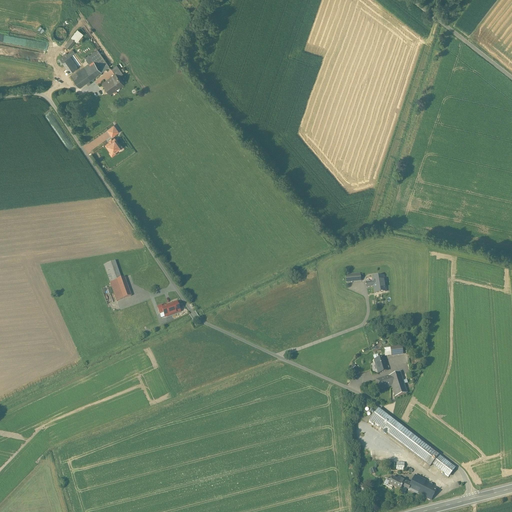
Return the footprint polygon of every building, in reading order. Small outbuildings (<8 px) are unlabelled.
[(61,27),(60,27),(59,27),(58,27),(57,28),(56,28),(55,29),(54,30),(53,31),(53,32),(53,33),(53,34),(53,35),(53,36),(54,36),(54,37),(55,39),(56,39),(56,40),(58,40),(59,41),(60,41),(62,40),(63,40),(64,40),(64,39),(65,38),(66,37),(66,36),(67,35),(67,34),(67,32),(66,32),(66,31),(66,30),(65,29),(64,29),(64,28),(63,28),(62,27),(61,27)] [(78,31),(72,38),(75,41),(76,42),(83,34),(78,31)] [(72,38),(65,46),(69,49),(75,41),(72,38)] [(82,65),(72,50),(67,54),(69,57),(70,57),(78,67),(82,65)] [(101,72),(107,68),(95,52),(90,55),(94,61),(101,72)] [(67,54),(60,59),(63,62),(69,57),(67,54)] [(90,55),(85,59),(89,64),(94,61),(90,55)] [(69,57),(63,62),(70,73),(78,67),(70,57),(69,57)] [(101,72),(94,61),(89,64),(86,66),(94,77),(101,72)] [(86,66),(72,76),(80,87),(86,83),(89,81),(94,77),(86,66)] [(115,74),(111,77),(111,78),(103,84),(110,94),(123,85),(118,78),(118,77),(123,74),(119,69),(114,72),(115,74)] [(111,137),(118,132),(113,124),(105,130),(111,137)] [(115,139),(106,145),(111,152),(112,152),(114,151),(114,152),(121,148),(115,139)] [(115,261),(104,265),(110,282),(121,278),(115,261)] [(384,276),(372,278),(373,282),(374,286),(375,294),(386,292),(384,276)] [(121,278),(110,282),(117,301),(131,296),(124,277),(121,278)] [(154,299),(120,311),(121,312),(125,324),(125,325),(146,317),(144,310),(157,306),(154,299)] [(157,306),(144,310),(146,317),(149,325),(162,321),(157,306)] [(121,312),(114,314),(118,326),(125,324),(121,312)] [(402,347),(391,348),(391,356),(403,355),(402,347)] [(384,358),(375,361),(379,373),(387,370),(384,358)] [(400,373),(389,376),(389,377),(392,386),(403,382),(400,373)] [(389,377),(376,381),(379,390),(392,386),(389,377)] [(403,382),(392,386),(395,397),(407,393),(403,382)] [(438,455),(379,409),(369,422),(373,425),(374,424),(430,466),(432,464),(438,455)] [(451,465),(438,455),(432,464),(445,474),(451,465)] [(426,481),(415,476),(410,486),(411,486),(409,489),(431,501),(437,489),(425,483),(426,481)] [(407,482),(398,478),(396,480),(392,478),(388,485),(400,491),(402,487),(409,490),(409,489),(411,486),(410,486),(407,484),(407,482)]
